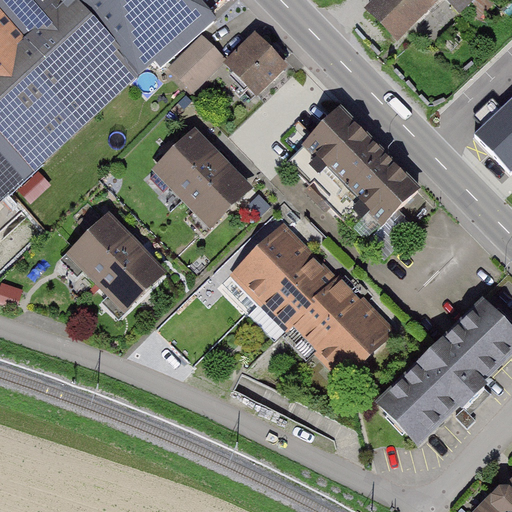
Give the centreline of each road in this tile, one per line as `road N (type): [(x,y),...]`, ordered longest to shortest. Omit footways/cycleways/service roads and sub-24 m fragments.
road 1 (residential): [(0,328),(193,393),(419,511)]
road 2 (primary): [(282,0),(511,235)]
road 3 (unclassified): [(511,420),(426,511)]
